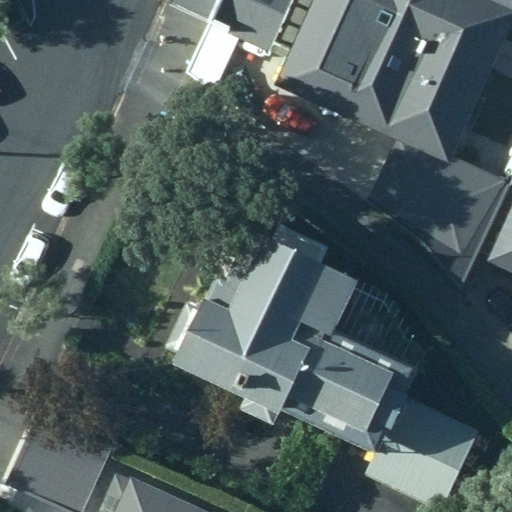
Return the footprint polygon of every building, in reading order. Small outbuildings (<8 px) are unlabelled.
[(265,53),(285,0),(204,0),(196,22),(265,53)] [(511,36),(511,0),(298,0),(262,78),(303,95),(302,101),(378,138),(357,195),(418,238),(455,283),(498,174),(413,142),(415,136),(444,147),(490,28),(511,36)] [(511,183),(478,258),(511,274),(511,288),(507,299),(511,300),(511,183)] [(167,288),(137,355),(248,408),(248,399),(365,454),(357,474),(426,506),(462,428),(380,388),(392,363),(301,320),(323,272),(222,224),(198,274),(184,268),(173,291),(167,288)] [(0,492),(41,511),(73,511),(97,461),(25,429),(16,449),(0,481),(0,492)] [(211,511),(107,463),(83,511),(211,511)]
